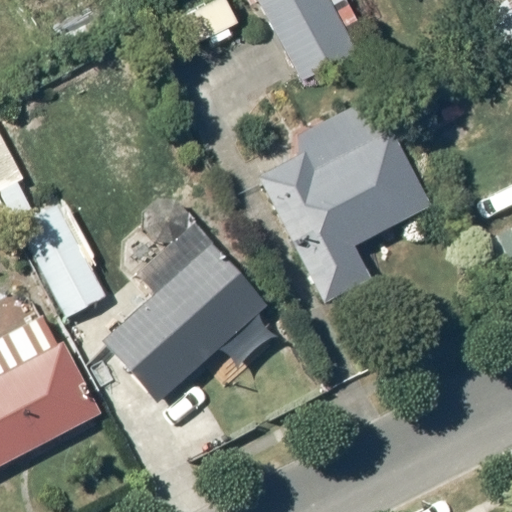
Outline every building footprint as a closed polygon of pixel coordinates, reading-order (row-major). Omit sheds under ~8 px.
[(234,0),(195,0),(174,12),(190,40),(202,33),(208,42),(246,20),(234,0)] [(245,0),(247,4),(254,0),(255,0),(298,76),(373,34),(353,0),(245,0)] [(356,145),(339,111),(289,137),(299,157),(255,180),(320,303),(364,280),(346,247),(423,206),(383,130),(356,145)] [(0,122),(0,209),(2,215),(37,198),(0,122)] [(132,222),(156,250),(131,271),(152,295),(98,342),(149,402),(261,306),(215,252),(226,243),(175,184),(132,222)] [(107,295),(60,202),(17,223),(64,317),(107,295)] [(511,222),(472,241),(500,302),(511,296),(511,222)] [(0,463),(95,412),(27,284),(0,298),(0,463)]
